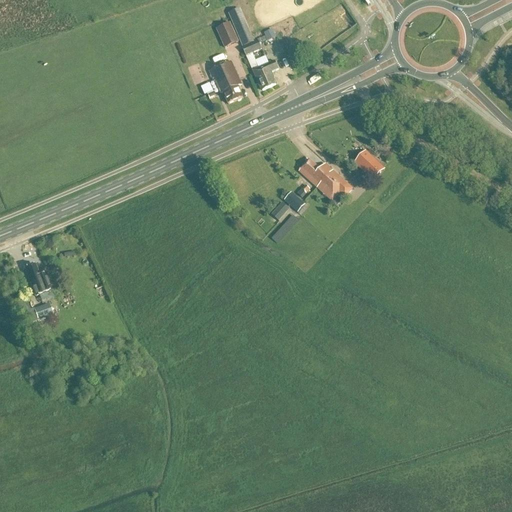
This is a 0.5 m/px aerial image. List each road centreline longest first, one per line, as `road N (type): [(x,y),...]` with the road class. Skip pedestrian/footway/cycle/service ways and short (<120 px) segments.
road 1 (primary): [(0,240),(302,106)]
road 2 (track): [(511,196),(367,101)]
